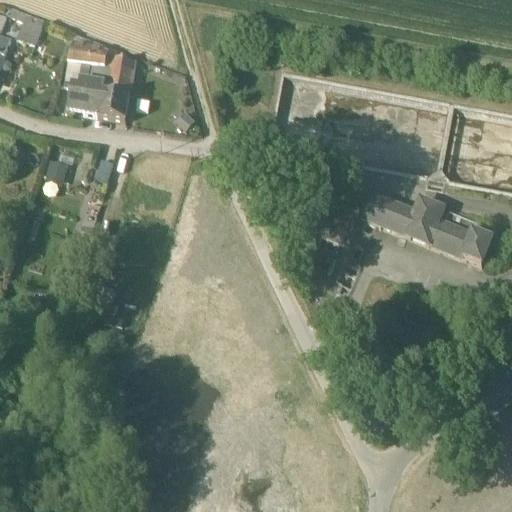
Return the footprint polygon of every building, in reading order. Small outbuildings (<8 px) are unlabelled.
[(28,21),(28,20),(12,13),(9,21),(25,28),(28,21)] [(35,52),(44,28),(28,21),(25,28),(18,45),(35,52)] [(0,72),(11,45),(0,40),(0,72)] [(66,87),(104,93),(105,88),(108,89),(110,76),(95,74),(97,62),(107,63),(108,60),(93,54),(73,51),(64,86),(66,87)] [(132,97),(136,68),(107,63),(97,62),(95,74),(110,76),(108,89),(118,91),(117,95),(132,97)] [(99,123),(104,93),(66,87),(64,95),(71,96),(68,118),(99,123)] [(99,123),(126,127),(132,97),(117,95),(118,91),(108,89),(105,88),(104,93),(99,123)] [(45,185),(64,190),(70,170),(51,164),(45,185)] [(107,189),(112,171),(100,167),(95,185),(107,189)] [(415,217),(374,200),(365,224),(406,240),(415,217)] [(443,213),(420,204),(415,217),(406,240),(429,249),(438,226),(443,213)] [(479,228),(449,216),(444,228),(438,226),(429,249),(464,264),(473,240),(475,240),(479,228)] [(475,240),(473,240),(464,264),(482,271),(491,247),(475,240)] [(116,297),(96,290),(87,316),(107,323),(112,308),(116,297)] [(107,323),(105,328),(119,333),(133,334),(134,326),(121,323),(123,315),(112,308),(107,323)]
